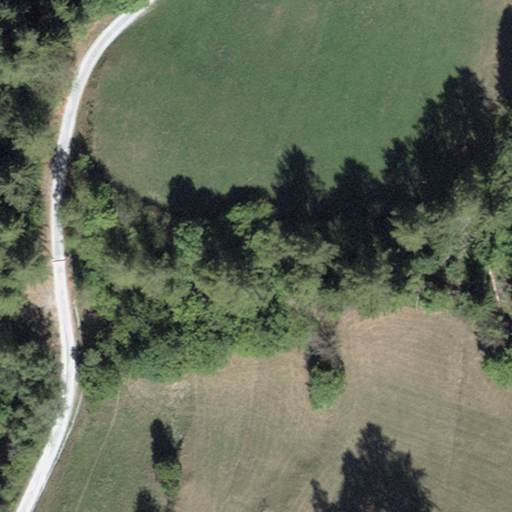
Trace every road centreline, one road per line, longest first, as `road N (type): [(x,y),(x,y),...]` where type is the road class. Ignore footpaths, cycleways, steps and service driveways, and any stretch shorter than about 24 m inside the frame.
road 1 (track): [(53,253),(57,149),(75,77),(107,31),(143,0)]
road 2 (track): [(20,511),(68,395),(53,253)]
